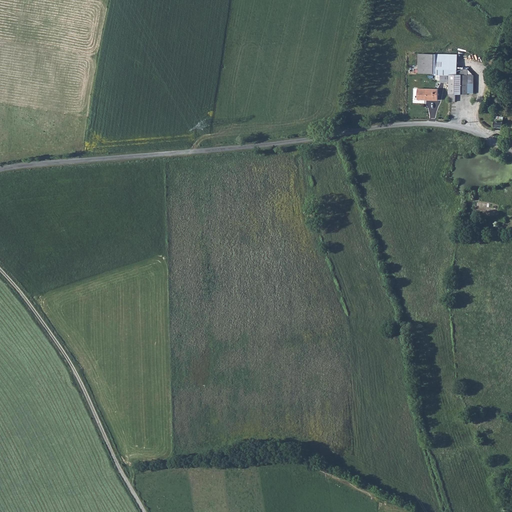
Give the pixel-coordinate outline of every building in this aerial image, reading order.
[(433,70),(435,50),(419,49),(418,68),(433,70)] [(450,73),(450,66),(436,65),(435,72),(440,73),(439,80),(447,80),(448,73),(450,73)] [(469,68),(450,66),(450,73),(468,75),(469,68)] [(450,73),(448,92),(467,94),(467,91),(467,85),(468,75),(450,73)] [(439,97),(440,85),(418,84),(418,96),(439,97)]
